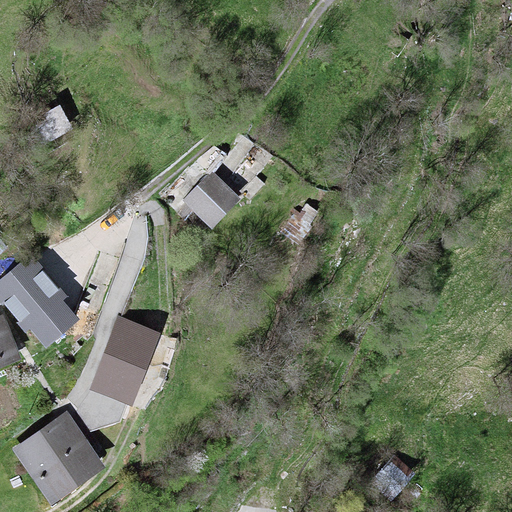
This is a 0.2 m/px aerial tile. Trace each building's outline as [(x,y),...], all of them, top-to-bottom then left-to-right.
[(214,176),(184,201),(212,234),(242,209),(214,176)] [(32,330),(45,346),(79,317),(40,272),(31,262),(13,277),(0,288),(0,302),(27,335),(32,330)] [(2,323),(0,323),(0,376),(20,369),(2,323)] [(122,326),(92,398),(135,416),(166,345),(122,326)] [(66,419),(13,453),(51,511),(60,511),(107,483),(66,419)]
